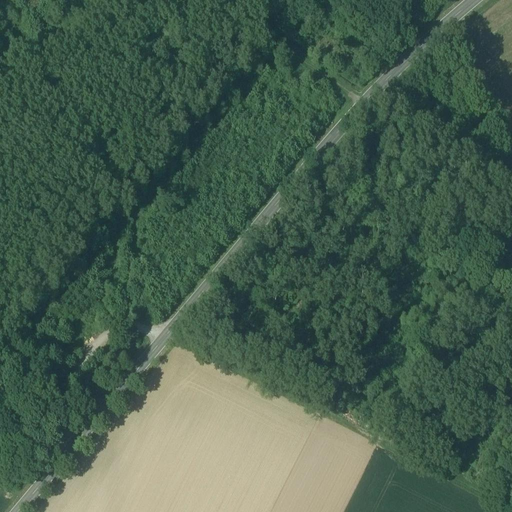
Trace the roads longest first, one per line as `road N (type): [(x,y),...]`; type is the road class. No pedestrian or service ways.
road 1 (secondary): [(476,0),(334,140),(14,511)]
road 2 (track): [(167,333),(511,510)]
road 3 (track): [(167,333),(121,329),(87,343),(61,395),(60,428),(70,446)]
